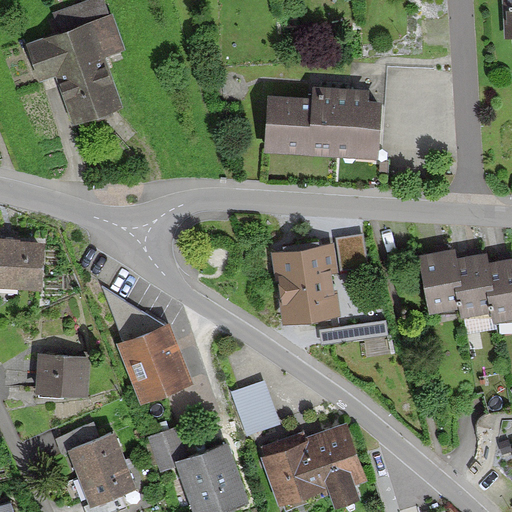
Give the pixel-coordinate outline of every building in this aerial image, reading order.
[(78,20),(28,38),(41,76),(57,71),(59,76),(74,117),(122,100),(105,51),(125,44),(113,9),(109,11),(105,0),(81,0),(72,3),(78,20)] [(511,0),(503,0),(506,34),(511,34),(511,0)] [(312,89),(268,86),(265,146),(379,152),(383,94),(369,93),(369,82),(313,79),(312,89)] [(0,281),(44,283),(47,236),(21,234),(21,231),(10,231),(0,230),(0,281)] [(363,231),(337,235),(342,265),(368,261),(363,231)] [(334,238),(272,247),(283,318),(308,314),(313,314),(317,313),(342,309),(338,285),(335,286),(332,268),(339,267),(334,238)] [(437,245),(418,248),(429,307),(460,302),(455,278),(462,276),(457,251),(456,241),(437,245)] [(472,248),(457,251),(462,276),(455,278),(460,302),(462,312),(492,306),(487,283),(495,282),(490,255),(488,246),(472,248)] [(511,251),(505,253),(490,255),(495,282),(487,283),(492,306),(494,316),(511,312),(511,251)] [(171,317),(117,337),(141,397),(194,377),(171,317)] [(385,317),(321,326),(322,340),(387,332),(385,317)] [(65,349),(39,347),(36,387),(89,390),(91,350),(65,349)] [(265,376),(231,388),(247,433),(280,422),(265,376)] [(307,435),(262,451),(280,499),(328,482),(335,499),(360,490),(356,480),(369,475),(348,419),(307,435)] [(93,433),(100,430),(96,420),(57,435),(63,450),(70,448),(68,443),(93,433)] [(175,454),(188,449),(177,421),(148,432),(151,439),(145,441),(154,463),(158,461),(161,469),(178,463),(175,454)] [(70,448),(79,471),(126,452),(115,425),(100,430),(93,433),(68,443),(70,448)] [(188,449),(175,454),(178,463),(196,511),(202,511),(250,495),(238,464),(227,435),(188,449)] [(137,481),(126,452),(79,471),(90,500),(118,489),(137,481)] [(0,498),(0,511),(16,511),(12,495),(0,498)]
